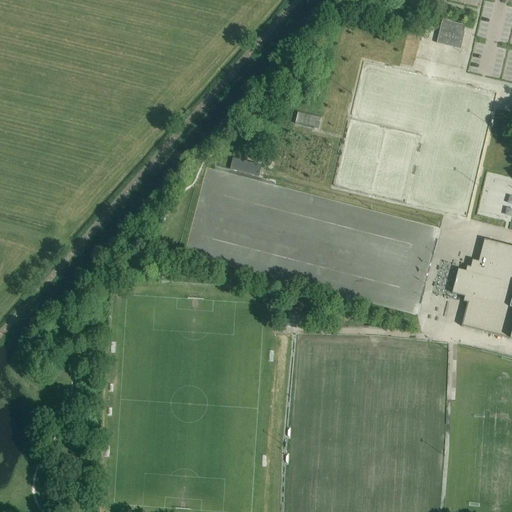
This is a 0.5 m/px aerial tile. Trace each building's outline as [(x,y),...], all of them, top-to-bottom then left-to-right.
[(461,51),(466,28),(451,25),(451,24),(443,22),(437,45),(461,51)] [(423,34),(435,36),(436,26),(425,25),(423,34)] [(262,166),(232,158),(229,170),(258,177),(262,166)] [(458,270),(452,294),(464,297),(463,302),(467,303),(461,327),(511,339),(511,246),(484,240),(478,262),(472,260),(470,268),(467,267),(465,272),(458,270)] [(460,344),(457,394),(484,395),(485,371),(504,372),(505,346),(460,344)]
